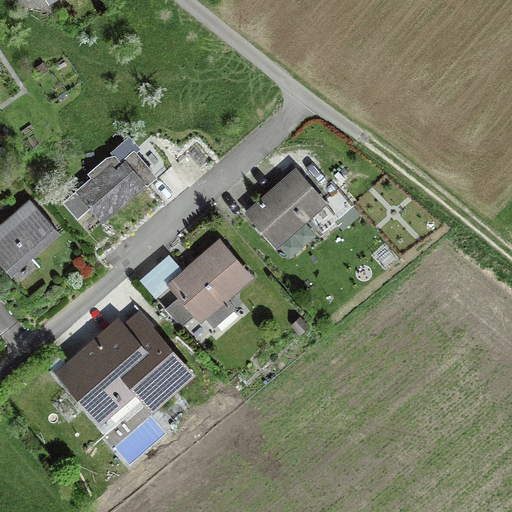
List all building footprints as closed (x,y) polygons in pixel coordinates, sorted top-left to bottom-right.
[(141,146),(129,133),(86,171),(90,175),(62,200),(77,217),(89,207),(102,221),(156,173),(136,150),(141,146)] [(300,169),(296,164),(244,209),(275,246),(283,239),(292,250),(315,231),(306,219),(328,201),(324,197),(328,193),(304,165),(300,169)] [(60,231),(29,196),(0,222),(0,261),(11,274),(13,273),(20,281),(38,266),(30,257),(60,231)] [(255,276),(219,235),(182,267),(169,252),(139,277),(182,326),(195,315),(201,321),(206,317),(214,326),(217,324),(221,328),(238,313),(234,308),(236,306),(229,298),(255,276)] [(118,313),(53,369),(101,423),(136,392),(153,410),(197,372),(139,307),(124,320),(118,313)] [(309,324),(300,314),(289,323),(297,333),(309,324)]
